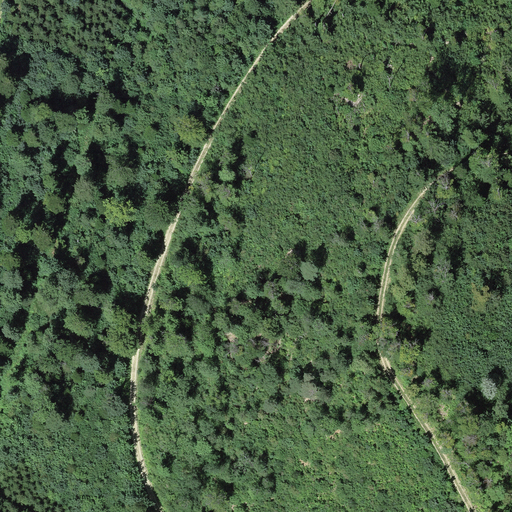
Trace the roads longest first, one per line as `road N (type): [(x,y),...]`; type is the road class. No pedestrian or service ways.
road 1 (track): [(312,0),(260,53),(228,102),(176,209),(144,304),(134,346),(133,424),(159,511)]
road 2 (track): [(473,511),(387,368),(378,320),(395,236),(425,189),(472,160),(511,154)]
